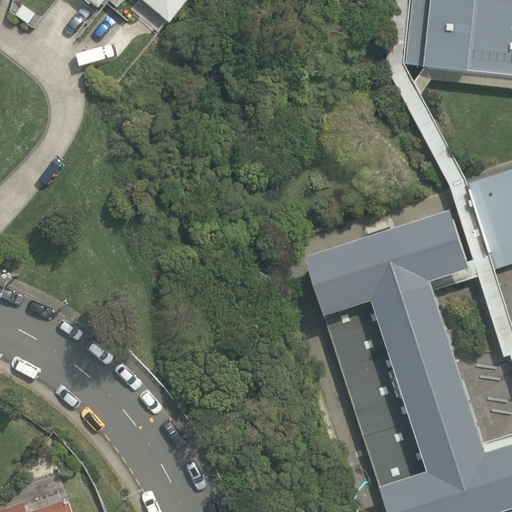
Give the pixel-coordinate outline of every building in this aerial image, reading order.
[(89,0),(100,9),(106,0),(89,0)] [(118,8),(125,0),(111,0),(110,1),(118,8)] [(144,0),(172,23),(191,0),(144,0)] [(405,64),(411,0),(395,0),(388,67),(451,185),(473,259),(489,254),(469,183),(467,177),(423,94),(415,81),(405,64)] [(511,0),(411,0),(405,64),(424,66),(511,75),(511,0)] [(17,15),(30,24),(37,14),(24,5),(17,15)] [(435,78),(511,86),(511,75),(424,66),(415,81),(423,94),(435,78)] [(489,254),(493,269),(511,263),(511,169),(469,183),(489,254)] [(467,267),(465,262),(449,209),(305,254),(323,313),(371,298),(425,470),(378,485),(386,511),(491,511),(511,505),(511,441),(483,451),(481,443),(432,290),(429,279),(467,267)] [(511,511),(511,328),(493,269),(489,254),(473,259),(465,262),(467,267),(429,279),(432,290),(478,276),(503,356),(510,354),(511,361),(511,433),(481,443),(483,451),(511,441),(511,505),(491,511),(511,511)] [(323,313),(378,485),(425,470),(371,298),(323,313)] [(72,511),(69,502),(67,502),(65,498),(29,511),(25,501),(0,509),(0,511),(72,511)]
